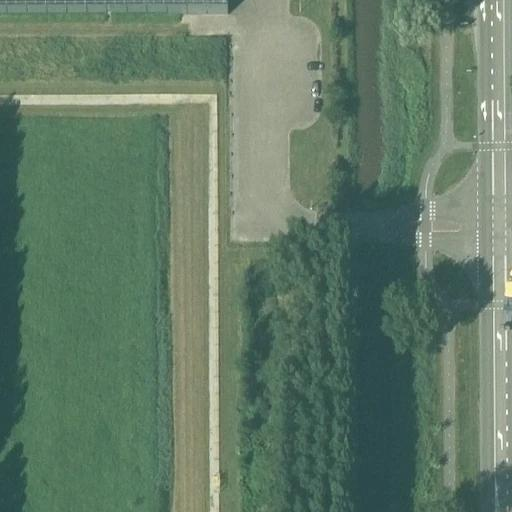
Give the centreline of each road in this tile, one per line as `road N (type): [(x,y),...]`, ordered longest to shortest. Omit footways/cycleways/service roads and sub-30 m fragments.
road 1 (track): [(213,511),(211,98),(0,99)]
road 2 (tertiary): [(501,511),(498,238)]
road 3 (tertiary): [(498,213),(496,0)]
